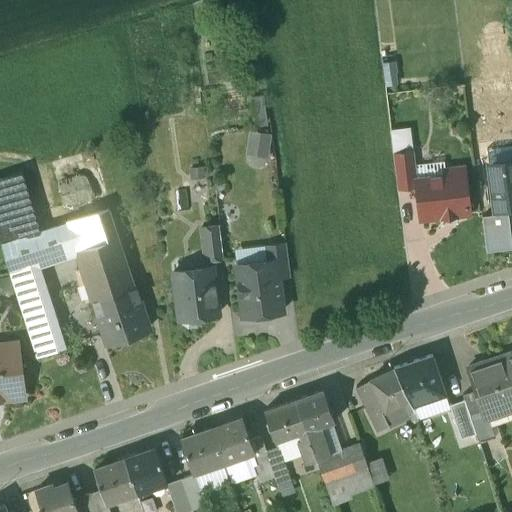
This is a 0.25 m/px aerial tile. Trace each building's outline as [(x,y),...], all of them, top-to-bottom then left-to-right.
[(263,95),(253,95),(254,124),(265,124),(263,95)] [(410,129),(391,132),(398,189),(416,187),(415,179),(416,178),(410,129)] [(272,137),(250,133),(246,157),(268,161),(272,137)] [(488,168),(494,211),(503,210),(511,208),(511,159),(505,161),(505,166),(488,168)] [(464,167),(444,169),(445,175),(416,178),(415,179),(416,187),(420,220),(469,214),(464,167)] [(77,173),(79,196),(94,195),(92,172),(77,173)] [(21,173),(0,180),(0,236),(3,245),(41,233),(21,173)] [(116,235),(108,209),(68,222),(68,224),(77,251),(98,311),(137,298),(129,273),(116,235)] [(482,216),(487,255),(511,251),(511,243),(510,224),(505,225),(503,210),(494,211),(494,215),(482,216)] [(41,233),(3,245),(12,272),(34,265),(77,251),(68,224),(41,233)] [(219,227),(202,229),(206,260),(223,258),(219,227)] [(286,242),(267,244),(269,260),(276,260),(278,276),(290,274),(286,242)] [(269,260),(236,264),(243,315),(282,311),(278,276),(276,260),(269,260)] [(34,265),(12,272),(25,313),(47,306),(34,265)] [(213,268),(195,270),(196,278),(174,281),(179,319),(181,318),(182,321),(188,327),(197,326),(203,319),(202,316),(219,314),(213,268)] [(98,311),(97,311),(107,342),(148,328),(138,298),(137,298),(98,311)] [(47,306),(25,313),(39,357),(61,350),(47,306)] [(431,354),(394,367),(412,404),(445,393),(431,354)] [(19,355),(0,356),(0,400),(24,398),(19,355)] [(511,379),(504,355),(466,368),(474,391),(481,411),(484,418),(487,416),(511,408),(511,379)] [(394,369),(371,380),(381,401),(386,410),(403,402),(409,413),(414,410),(394,369)] [(381,401),(371,380),(356,387),(367,408),(381,401)] [(324,391),(296,400),(317,459),(329,455),(320,426),(334,422),(324,391)] [(470,415),(481,411),(474,391),(463,395),(464,400),(470,415)] [(296,400),(264,411),(275,442),(300,433),(302,441),(298,442),(305,464),(317,460),(317,459),(296,400)] [(464,400),(450,405),(461,438),(476,433),(470,415),(464,400)] [(381,401),(367,408),(376,427),(390,420),(386,410),(381,401)] [(484,418),(481,411),(470,415),(476,433),(479,443),(495,437),(487,416),(484,418)] [(242,419),(225,425),(225,426),(212,430),(223,462),(236,458),(235,455),(252,449),(249,441),(242,419)] [(344,450),(334,422),(320,426),(329,455),(344,450)] [(212,430),(182,441),(192,470),(195,469),(207,465),(208,468),(223,462),(212,430)] [(261,437),(249,441),(252,449),(254,454),(253,454),(256,465),(269,460),(266,452),(261,437)] [(329,455),(317,459),(317,460),(325,485),(368,470),(360,444),(344,450),(329,455)] [(279,448),(266,452),(269,460),(279,489),(292,484),(279,448)] [(155,449),(125,459),(137,493),(150,488),(149,485),(164,480),(165,484),(167,484),(165,479),(155,449)] [(125,459),(94,470),(100,489),(106,505),(107,504),(106,500),(120,495),(121,498),(137,493),(125,459)] [(207,503),(195,469),(192,470),(181,474),(193,508),(207,503)] [(181,474),(165,479),(167,484),(176,511),(194,511),(193,508),(181,474)] [(68,483),(53,488),(52,483),(35,489),(40,505),(39,505),(40,511),(77,511),(73,499),(68,483)] [(100,489),(86,494),(92,511),(110,511),(107,504),(106,505),(100,489)] [(92,511),(86,494),(73,499),(77,511),(92,511)]
